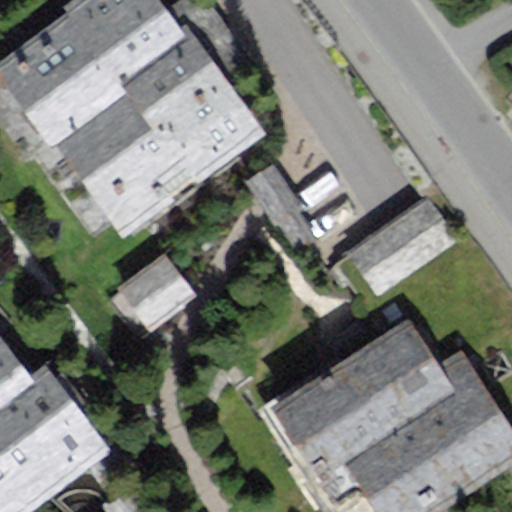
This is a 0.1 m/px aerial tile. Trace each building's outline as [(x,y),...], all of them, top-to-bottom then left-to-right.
[(57,27),(0,65),(0,116),(42,179),(52,174),(106,251),(251,145),(177,40),(169,46),(136,0),(76,0),(52,17),(57,27)] [(343,257),(376,305),(453,252),(420,204),(343,257)] [(112,301),(137,333),(182,298),(157,266),(112,301)] [(394,331),(261,414),(321,511),(346,495),(357,511),(428,511),(510,465),(448,360),(422,377),(394,331)] [(0,364),(0,511),(31,511),(97,466),(34,376),(16,388),(0,364)]
